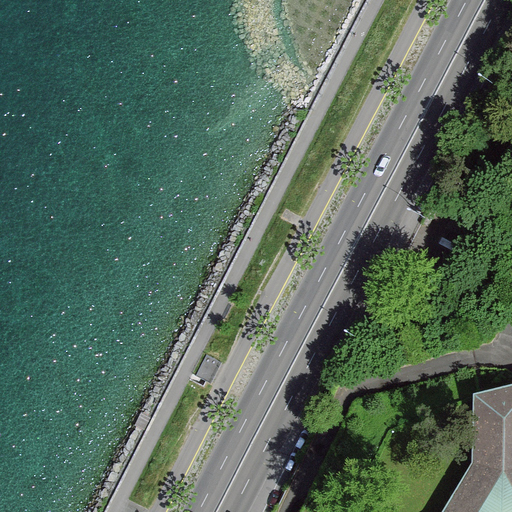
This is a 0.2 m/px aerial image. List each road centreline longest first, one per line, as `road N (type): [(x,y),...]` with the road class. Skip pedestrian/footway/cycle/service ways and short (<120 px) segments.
road 1 (primary): [(234,511),(506,0)]
road 2 (primary): [(468,0),(199,511)]
